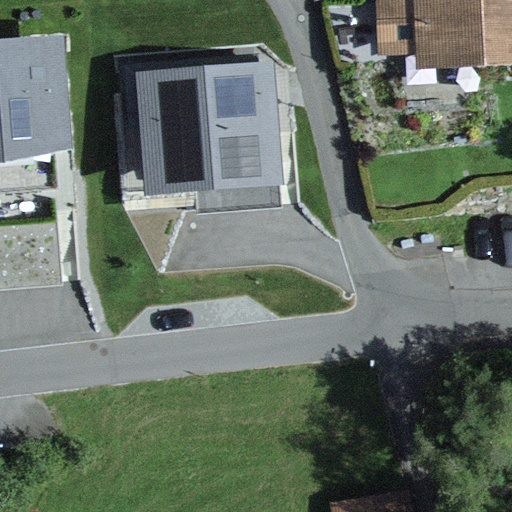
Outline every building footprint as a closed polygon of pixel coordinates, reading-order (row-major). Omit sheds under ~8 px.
[(511,50),(511,0),(379,0),(382,39),(393,47),(478,42),(478,52),(511,50)] [(0,189),(39,188),(36,137),(53,136),(48,51),(0,54),(0,189)] [(262,81),(150,89),(155,160),(189,157),(193,213),(283,207),(279,142),(266,143),(262,81)] [(56,218),(0,221),(0,284),(60,280),(56,218)] [(405,511),(403,495),(370,500),(372,511),(405,511)] [(338,505),(339,511),(372,511),(370,500),(338,505)]
